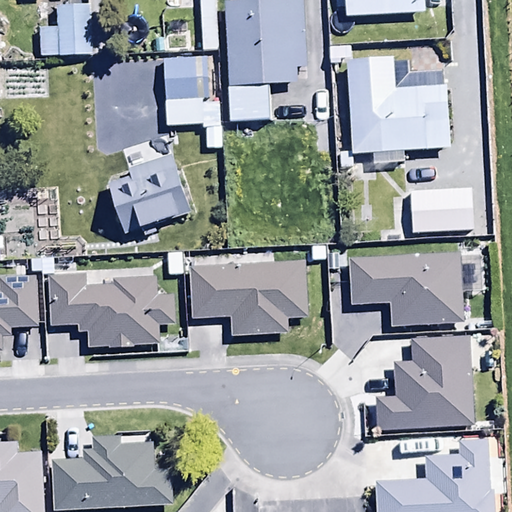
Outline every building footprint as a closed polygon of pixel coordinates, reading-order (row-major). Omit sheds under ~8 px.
[(180,0),(180,8),(197,8),(197,0),(180,0)] [(343,0),(344,20),(424,18),(423,0),(343,0)] [(303,1),(224,2),(227,126),(268,125),(267,88),(295,88),(295,71),(305,71),(303,1)] [(39,33),(40,61),(93,59),(91,9),(56,10),(57,32),(39,33)] [(220,59),(163,59),(164,129),(204,129),(204,152),(221,152),(220,59)] [(393,60),(346,62),(351,157),(450,153),(447,89),(395,91),(393,60)] [(130,180),(107,187),(123,238),(139,233),(144,248),(158,244),(153,229),(190,217),(172,158),(128,172),(130,180)] [(471,192),(409,194),(411,237),(473,234),(471,192)] [(463,326),(459,256),(347,262),(349,310),(388,308),(389,330),(463,326)] [(305,265),(187,270),(189,324),(229,323),(229,340),(288,338),(287,321),(308,321),(305,265)] [(86,337),(87,351),(159,350),(159,329),(174,329),(173,299),(155,299),(155,281),(112,282),(112,288),(85,289),(85,279),(47,280),(48,331),(76,331),(76,337),(86,337)] [(0,354),(0,355),(0,338),(10,338),(10,330),(37,330),(37,280),(0,280),(0,354)] [(375,401),(376,435),(471,432),(468,339),(411,341),(412,364),(395,365),(396,401),(375,401)] [(49,464),(52,511),(129,511),(172,510),(170,474),(154,475),(152,438),(90,441),(91,453),(82,453),(82,463),(49,464)] [(0,511),(43,511),(43,456),(23,456),(23,449),(17,449),(16,446),(4,446),(4,442),(0,441),(0,511)] [(492,511),(492,496),(488,496),(486,444),(457,445),(458,459),(424,460),(425,483),(373,485),(374,511),(492,511)]
